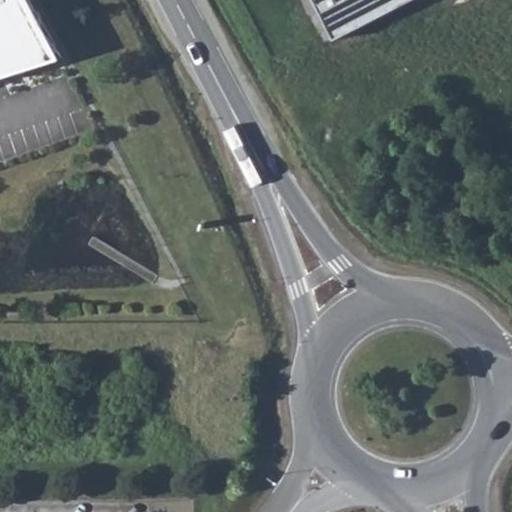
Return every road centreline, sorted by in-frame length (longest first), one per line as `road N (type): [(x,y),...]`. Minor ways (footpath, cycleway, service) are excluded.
road 1 (secondary): [(241,134),(301,299),(312,363)]
road 2 (secondary): [(402,298),(324,249),(241,134)]
road 3 (secondary): [(241,134),(171,0)]
road 4 (secondary): [(312,363),(308,411),(328,455),(370,486)]
road 5 (secondary): [(370,486),(435,486),(485,446)]
